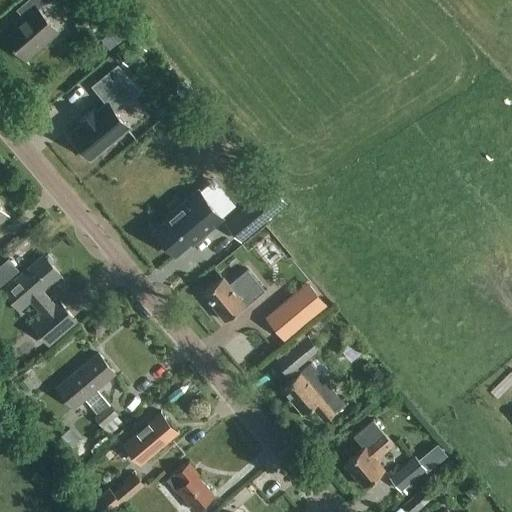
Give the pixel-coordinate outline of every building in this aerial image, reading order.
[(26,61),(59,32),(40,9),(51,1),(50,0),(28,0),(17,9),(26,20),(5,37),(26,61)] [(118,25),(109,33),(116,42),(117,43),(126,35),(125,35),(124,34),(118,25)] [(135,37),(117,52),(127,65),(146,50),(135,37)] [(126,102),(116,90),(129,80),(117,66),(93,86),(106,102),(69,133),(90,160),(130,127),(116,110),(126,102)] [(191,114),(127,171),(158,207),(224,151),(191,114)] [(261,197),(228,226),(241,242),(274,213),(261,197)] [(0,220),(8,213),(0,203),(0,220)] [(18,311),(30,301),(43,316),(32,325),(49,343),(76,320),(60,302),(55,306),(42,291),(61,274),(44,255),(2,292),(18,311)] [(241,300),(254,289),(243,275),(230,285),(223,277),(202,294),(224,321),(244,303),(241,300)] [(296,325),(310,313),(295,296),(281,308),(296,325)] [(275,355),(279,359),(276,361),(287,374),(289,373),(296,367),(318,348),(308,335),(306,337),(302,332),(275,355)] [(84,399),(97,414),(95,416),(103,427),(110,435),(113,432),(116,435),(125,427),(116,416),(118,415),(96,389),(115,373),(98,353),(57,388),(73,408),(84,399)] [(3,360),(0,363),(0,384),(2,383),(4,384),(15,374),(3,360)] [(322,378),(311,386),(296,367),(289,373),(293,379),(282,388),(302,413),(311,405),(324,421),(336,411),(335,411),(344,404),(322,378)] [(140,462),(169,438),(153,419),(124,442),(140,462)] [(374,457),(392,441),(384,432),(383,432),(372,420),(353,436),(362,447),(345,462),(364,486),(384,470),(374,457)] [(69,427),(60,435),(84,463),(94,454),(89,447),(92,445),(82,440),(80,441),(69,427)] [(414,457),(390,477),(401,490),(425,469),(414,457)] [(178,490),(196,510),(212,497),(196,478),(201,475),(190,462),(177,474),(175,472),(166,480),(176,491),(178,490)] [(135,474),(112,493),(121,504),(122,504),(144,485),(135,474)] [(429,482),(404,505),(409,511),(414,511),(438,492),(429,482)] [(108,489),(93,502),(101,511),(111,511),(121,504),(112,493),(110,490),(108,489)]
